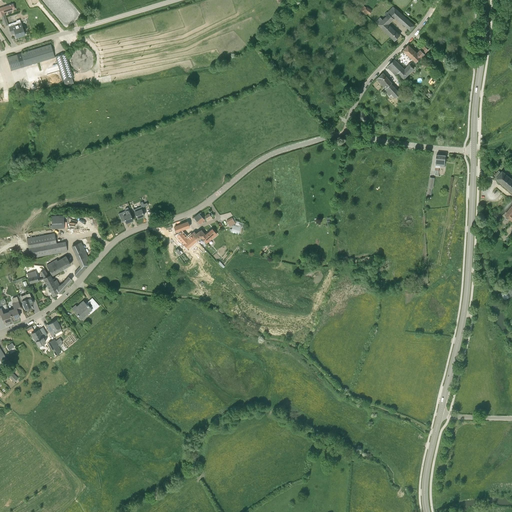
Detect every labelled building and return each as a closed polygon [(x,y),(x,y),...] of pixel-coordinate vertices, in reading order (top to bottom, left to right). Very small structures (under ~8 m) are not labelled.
[(0,7),(0,16),(1,16),(5,15),(4,13),(13,10),(11,4),(0,7)] [(371,11),(364,6),(361,11),(366,14),(367,13),(369,14),(371,11)] [(415,26),(394,8),(392,7),(387,12),(384,14),(387,16),(383,20),(387,24),(396,16),(397,17),(398,19),(410,30),(415,26)] [(383,20),(383,21),(380,18),(376,21),(395,40),(399,36),(387,24),(383,20)] [(25,26),(24,26),(22,27),(20,20),(16,21),(16,22),(8,25),(11,35),(15,33),(16,38),(25,35),(24,32),(26,31),(26,30),(25,26)] [(51,45),(21,53),(25,67),(50,59),(55,58),(51,45)] [(413,59),(417,54),(408,45),(404,50),(413,59)] [(420,58),(428,50),(424,46),(417,54),(413,59),(416,62),(420,58)] [(75,49),(72,51),(70,54),(69,57),(69,61),(70,64),(71,67),(74,70),(77,71),(80,72),(84,72),(87,71),(90,69),(92,67),(94,64),(94,60),(94,57),(93,54),(91,51),(88,49),(85,47),(81,47),(78,48),(75,49)] [(7,57),(8,62),(11,71),(21,68),(17,54),(7,57)] [(56,57),(64,83),(74,80),(66,54),(56,57)] [(405,70),(400,66),(394,60),(387,67),(395,75),(398,73),(404,79),(414,68),(410,65),(405,70)] [(391,83),(386,77),(382,73),(377,79),(380,82),(386,88),(384,90),(390,96),(392,94),(396,98),(400,94),(391,84),(391,83)] [(366,123),(370,117),(362,112),(358,117),(366,123)] [(441,173),(442,167),(445,167),(446,155),(436,155),(436,160),(434,175),(436,175),(435,176),(440,176),(440,172),(441,173)] [(511,179),(506,174),(502,171),(496,178),(505,186),(511,179)] [(144,207),(143,204),(142,202),(140,203),(141,206),(134,209),(134,212),(137,219),(144,216),(143,213),(141,209),(142,209),(142,208),(144,207)] [(123,215),(122,213),(119,215),(122,222),(125,221),(126,223),(127,223),(127,224),(130,223),(129,222),(133,221),(128,209),(127,207),(125,208),(125,210),(126,214),(123,215)] [(202,218),(204,217),(200,213),(199,214),(194,218),(199,224),(204,220),(202,218)] [(52,229),(64,228),(64,215),(51,215),(52,229)] [(226,221),(229,227),(235,224),(232,218),(226,221)] [(174,227),(176,232),(180,230),(189,227),(188,222),(174,227)] [(232,229),(231,231),(231,232),(238,234),(240,228),(233,226),(232,229)] [(217,234),(215,233),(212,229),(205,235),(204,234),(201,237),(201,238),(201,237),(206,243),(217,234)] [(177,234),(176,235),(187,249),(197,241),(192,234),(187,238),(182,233),(181,232),(180,230),(176,232),(177,234)] [(201,237),(204,234),(201,230),(200,230),(200,231),(196,234),(194,232),(192,234),(197,241),(198,243),(202,239),(201,238),(201,237)] [(67,252),(65,241),(56,243),(54,233),(27,238),(30,258),(67,252)] [(86,262),(89,261),(80,242),(72,246),(81,265),(74,273),(74,275),(77,278),(85,268),(84,266),(87,265),(86,262)] [(52,275),(70,264),(66,256),(58,261),(57,259),(47,265),(52,275)] [(39,281),(35,271),(27,273),(30,284),(39,281)] [(53,296),(58,293),(56,288),(60,286),(56,280),(53,282),(50,275),(49,276),(43,279),(53,296)] [(59,293),(62,291),(64,289),(67,286),(72,280),(68,277),(63,283),(60,285),(60,286),(56,288),(57,289),(57,290),(58,293),(59,293)] [(33,302),(31,297),(29,293),(20,297),(21,301),(23,305),(25,310),(31,307),(29,303),(33,302)] [(90,314),(99,306),(92,298),(93,299),(90,303),(92,305),(89,308),(83,301),(77,306),(79,308),(75,312),(77,314),(81,319),(89,312),(90,314)] [(18,312),(17,310),(20,309),(18,301),(12,303),(13,308),(9,310),(12,319),(19,317),(18,312)] [(12,319),(9,310),(8,310),(9,311),(3,313),(1,308),(0,308),(0,317),(2,317),(2,318),(4,323),(12,320),(12,319)] [(60,327),(58,325),(56,320),(49,324),(50,327),(48,328),(47,328),(50,332),(51,335),(54,333),(53,331),(60,327)] [(36,342),(44,337),(42,334),(41,335),(38,330),(31,334),(34,338),(36,342)] [(54,340),(48,343),(55,354),(61,351),(54,340)]
